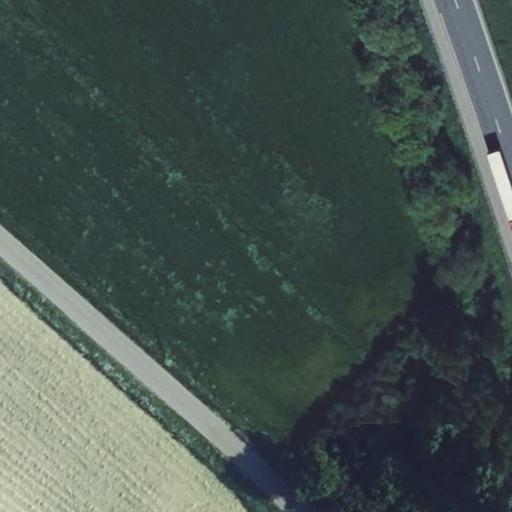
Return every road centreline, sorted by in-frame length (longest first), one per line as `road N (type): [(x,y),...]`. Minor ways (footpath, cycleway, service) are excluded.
road 1 (unclassified): [(296,511),(0,242)]
road 2 (motorway): [(453,0),(511,171)]
